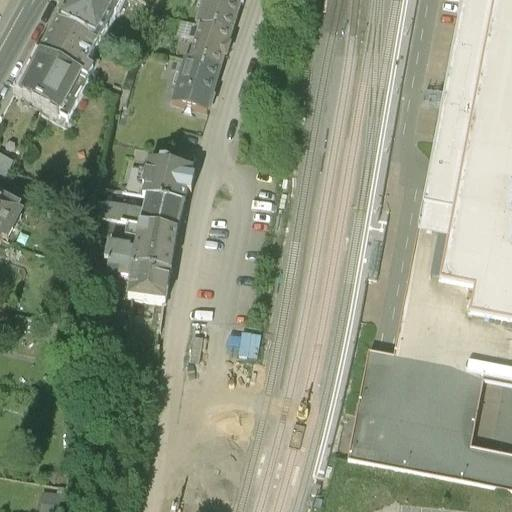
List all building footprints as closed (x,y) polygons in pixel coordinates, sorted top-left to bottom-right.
[(72,0),(59,24),(99,46),(123,0),(72,0)] [(204,0),(196,27),(201,28),(232,38),(243,0),(204,0)] [(511,0),(457,0),(389,363),(380,362),(368,359),(347,472),(463,493),(468,470),(469,460),(471,450),(482,390),(511,395),(511,0)] [(99,46),(59,24),(41,56),(80,78),(87,82),(93,71),(86,68),(99,46)] [(232,38),(201,28),(190,63),(221,72),(224,62),(226,62),(230,50),(228,49),(232,38)] [(80,78),(41,56),(20,94),(59,116),(80,78)] [(190,63),(185,61),(171,105),(207,117),(221,72),(190,63)] [(0,173),(8,176),(15,154),(0,149),(0,173)] [(195,159),(173,154),(170,166),(192,171),(195,159)] [(170,166),(170,165),(171,162),(160,159),(159,163),(148,160),(146,170),(143,184),(144,188),(143,196),(142,196),(147,197),(184,206),(187,193),(191,194),(194,180),(190,179),(192,171),(170,166)] [(146,170),(131,166),(125,191),(142,196),(143,196),(144,188),(143,184),(146,170)] [(0,239),(18,208),(0,197),(0,239)] [(184,206),(147,197),(143,212),(140,226),(177,234),(184,206)] [(143,212),(93,201),(89,215),(134,225),(139,227),(140,226),(143,212)] [(134,225),(89,215),(88,229),(131,237),(134,225)] [(177,234),(140,226),(139,227),(134,225),(131,237),(137,239),(134,252),(131,265),(170,273),(174,245),(175,245),(177,234)] [(130,249),(108,244),(104,259),(108,260),(131,265),(134,252),(129,251),(130,249)] [(104,259),(85,255),(83,271),(104,275),(108,260),(104,259)] [(131,265),(108,260),(104,275),(130,281),(127,296),(132,297),(164,304),(165,304),(170,273),(131,265)] [(164,304),(132,297),(123,360),(156,364),(164,304)] [(314,487),(311,498),(317,500),(320,489),(314,487)]
